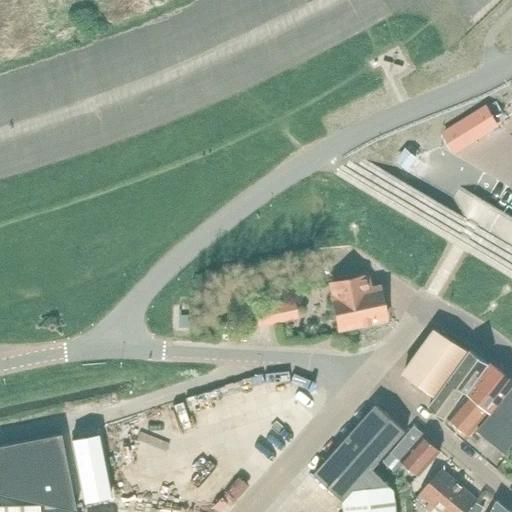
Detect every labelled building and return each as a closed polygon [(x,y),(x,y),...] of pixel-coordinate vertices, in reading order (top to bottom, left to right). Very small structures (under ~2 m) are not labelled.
[(486,109),(445,134),(456,151),(497,126),(486,109)] [(419,157),(417,156),(406,148),(396,161),(408,171),(419,157)] [(370,290),(367,279),(367,276),(331,284),(334,298),(331,299),(338,330),(386,319),(379,288),(370,290)] [(259,328),(300,320),(296,301),(255,309),(259,328)] [(213,340),(233,340),(234,323),(214,322),(213,340)] [(436,397),(469,351),(436,330),(406,370),(407,375),(436,397)] [(237,331),(238,342),(262,341),(262,331),(237,331)] [(469,351),(436,397),(437,398),(431,406),(447,419),(492,363),(471,351),(470,352),(469,351)] [(499,403),(511,386),(511,379),(510,378),(511,376),(494,363),(472,390),(489,403),(493,398),(499,403)] [(506,454),(510,449),(511,446),(511,388),(477,429),(506,454)] [(448,419),(450,420),(470,437),(491,412),(469,394),(448,419)] [(406,432),(376,406),(313,475),(344,500),(345,511),(397,511),(395,490),(372,469),(406,432)] [(439,453),(435,449),(423,438),(425,435),(414,425),(390,451),(392,453),(384,462),(395,472),(403,463),(418,476),(439,453)] [(16,443),(26,500),(76,511),(61,434),(16,443)] [(92,436),(73,440),(86,510),(106,506),(102,482),(95,449),(92,436)] [(0,493),(26,500),(16,443),(0,446),(0,493)] [(421,496),(440,511),(468,511),(478,500),(442,470),(421,496)] [(491,511),(510,511),(497,502),(491,511)]
